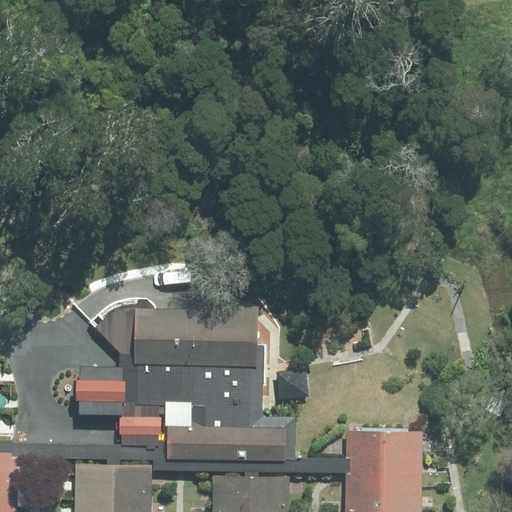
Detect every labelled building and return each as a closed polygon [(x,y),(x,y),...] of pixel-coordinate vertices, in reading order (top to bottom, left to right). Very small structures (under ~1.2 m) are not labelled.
[(197,311),(156,310),(147,300),(140,299),(140,308),(134,307),(126,309),(119,310),(112,314),(106,318),(96,328),(120,353),(120,368),(79,367),(79,415),(122,415),(122,446),(168,446),(168,460),(286,462),(287,429),(263,429),(264,369),(264,345),(259,344),(260,307),(201,306),(197,311)] [(308,369),(277,369),(277,399),(309,398),(308,369)] [(348,431),(345,511),(421,511),(423,433),(348,431)] [(0,454),(0,511),(17,511),(18,458),(13,458),(13,455),(0,454)] [(151,511),(152,465),(76,465),(75,511),(151,511)] [(289,511),(290,477),(215,475),(214,511),(289,511)]
